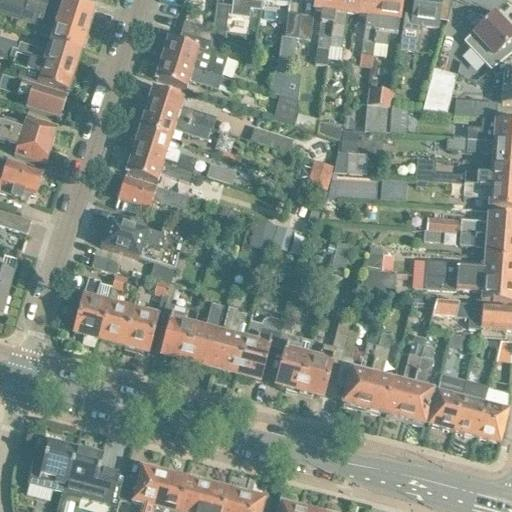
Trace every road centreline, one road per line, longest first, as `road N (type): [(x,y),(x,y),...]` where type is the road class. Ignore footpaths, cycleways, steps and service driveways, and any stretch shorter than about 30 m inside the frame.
road 1 (tertiary): [(482,501),(21,380)]
road 2 (residential): [(21,380),(139,0)]
